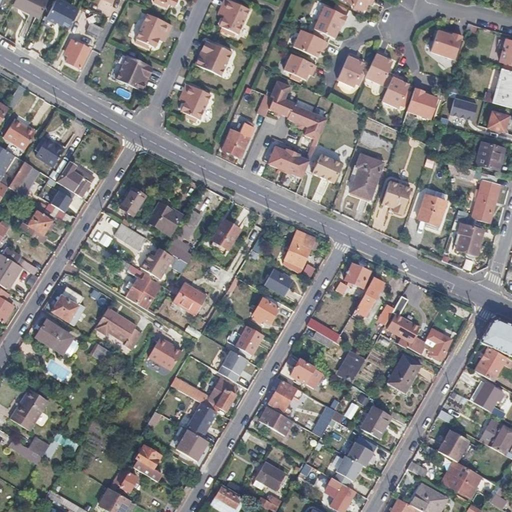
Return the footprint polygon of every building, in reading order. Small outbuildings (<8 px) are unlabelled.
[(45,0),(13,0),(12,4),(37,17),(45,0)] [(78,9),(59,0),(54,0),(45,19),(54,23),(55,21),(68,28),(78,9)] [(109,14),(113,5),(101,0),(99,0),(96,8),(109,14)] [(223,16),(223,17),(219,17),(218,21),(219,24),(222,25),(229,29),(228,31),(235,34),(236,32),(239,33),(250,9),(231,0),(223,0),(220,7),(226,10),(223,16)] [(375,0),(345,0),(345,1),(367,11),(371,2),(374,3),(375,0)] [(345,15),(324,6),(313,29),(333,38),(339,24),(341,25),(345,15)] [(226,10),(220,7),(218,13),(223,16),(226,10)] [(170,26),(146,15),(135,39),(136,40),(135,43),(140,45),(141,42),(147,45),(153,48),(154,46),(157,46),(158,42),(157,40),(158,39),(160,34),(166,36),(170,26)] [(82,28),(80,33),(96,41),(99,35),(82,28)] [(327,43),(301,31),(294,47),(316,57),(320,48),(324,49),(327,43)] [(200,56),(198,55),(196,60),(197,63),(220,73),(230,50),(206,39),(200,51),(201,51),(202,53),(201,55),(200,56)] [(443,42),(434,39),(427,59),(451,67),(459,43),(449,40),(448,43),(443,42)] [(69,40),(63,53),(68,56),(67,58),(65,62),(79,69),(89,49),(69,40)] [(511,43),(505,41),(499,62),(503,63),(501,69),(511,72),(511,43)] [(383,54),(376,51),(364,77),(380,85),(390,63),(381,59),(383,54)] [(356,56),(349,53),(337,79),(353,87),(363,64),(354,60),(356,56)] [(152,65),(127,54),(116,78),(139,89),(142,88),(144,83),(143,80),(144,77),(147,77),(152,65)] [(316,66),(293,55),(286,70),(306,80),(310,71),(313,73),(316,66)] [(511,100),(511,72),(501,69),(491,103),(510,109),(511,100)] [(400,77),(393,74),(381,100),(396,107),(407,85),(398,81),(400,77)] [(184,101),(179,102),(177,106),(179,109),(184,111),(189,114),(187,117),(192,119),(194,116),(199,118),(211,92),(186,81),(181,93),(186,95),(184,101)] [(326,119),(293,105),(293,103),(284,99),(289,86),(277,81),(270,96),(273,97),(269,108),(288,116),(287,118),(299,123),(307,127),(306,130),(304,134),(314,139),(317,140),(326,119)] [(423,93),(414,90),(405,114),(430,122),(437,101),(427,98),(422,96),(423,93)] [(186,95),(181,93),(178,99),(184,101),(186,95)] [(269,108),(273,97),(270,96),(265,94),(257,113),(265,116),(269,108)] [(477,105),(456,99),(451,116),(473,122),(477,105)] [(508,118),(492,113),(487,129),(503,133),(508,118)] [(26,128),(13,120),(2,137),(23,150),(34,134),(26,128)] [(28,125),(26,128),(34,134),(36,131),(28,125)] [(240,150),(243,151),(249,138),(230,129),(221,149),(237,156),(240,150)] [(63,151),(45,139),(33,156),(52,168),(63,151)] [(503,150),(481,144),(475,165),(498,172),(503,150)] [(285,150),(274,146),(267,163),(278,168),(278,167),(285,170),(293,152),(285,149),(285,150)] [(0,177),(7,166),(16,172),(22,162),(0,148),(0,177)] [(313,150),(310,149),(305,159),(309,161),(313,150)] [(299,155),(293,152),(285,170),(290,173),(302,178),(309,161),(305,159),(298,156),(299,155)] [(65,165),(66,166),(55,183),(72,194),(74,192),(81,197),(92,180),(74,168),(80,158),(72,153),(65,165)] [(341,165),(320,155),(312,173),(333,182),(341,165)] [(356,167),(359,168),(350,192),(369,199),(383,163),(360,155),(356,167)] [(80,158),(74,168),(92,180),(98,170),(80,158)] [(22,162),(16,172),(6,188),(13,192),(29,167),(22,162)] [(474,171),(451,165),(448,172),(472,179),(474,171)] [(35,171),(29,167),(13,192),(19,196),(35,171)] [(496,178),(484,174),(473,211),(491,216),(499,187),(494,185),(496,178)] [(409,189),(389,182),(381,205),(402,212),(409,189)] [(143,197),(130,189),(119,208),(131,216),(143,197)] [(63,213),(71,200),(57,191),(50,204),(63,213)] [(446,202),(425,195),(417,219),(438,226),(446,202)] [(180,215),(158,203),(147,224),(168,236),(180,215)] [(50,222),(35,212),(26,226),(41,236),(50,222)] [(198,217),(189,212),(178,231),(187,237),(198,217)] [(238,231),(223,222),(211,242),(226,251),(238,231)] [(484,231),(461,223),(456,240),(459,240),(457,245),(456,250),(477,256),(484,231)] [(120,224),(113,236),(138,251),(146,239),(133,231),(120,224)] [(314,239),(296,231),(283,261),(291,264),(300,268),(300,269),(309,249),(314,252),(319,243),(313,240),(314,239)] [(266,243),(258,238),(251,250),(259,255),(266,243)] [(176,247),(171,244),(166,252),(186,264),(191,256),(185,253),(188,248),(179,242),(176,247)] [(18,257),(7,250),(3,257),(14,264),(18,257)] [(170,257),(158,250),(145,271),(153,276),(152,278),(156,280),(170,257)] [(3,257),(1,255),(0,255),(0,285),(7,290),(22,268),(14,264),(3,257)] [(183,263),(179,261),(175,267),(179,270),(183,263)] [(300,268),(291,264),(289,268),(298,273),(300,268)] [(368,272),(351,264),(343,280),(347,282),(345,284),(349,286),(350,284),(360,288),(368,272)] [(128,282),(125,287),(129,290),(125,298),(144,310),(160,286),(150,279),(150,278),(129,265),(125,272),(136,278),(132,284),(128,282)] [(280,275),(272,270),(264,285),(282,295),(286,287),(290,281),(287,279),(288,276),(281,272),(280,275)] [(238,280),(234,278),(224,295),(227,297),(238,280)] [(382,285),(373,279),(354,311),(355,311),(353,315),(358,317),(360,314),(364,316),(382,285)] [(346,286),(339,282),(334,290),(341,294),(346,286)] [(204,297),(182,283),(170,302),(193,316),(204,297)] [(60,297),(59,297),(50,312),(71,325),(73,322),(68,320),(82,298),(65,288),(60,297)] [(0,322),(0,323),(11,307),(2,302),(0,300),(0,296),(2,293),(0,291),(0,322)] [(407,298),(401,295),(394,308),(392,312),(395,314),(397,316),(407,298)] [(265,302),(260,299),(251,315),(253,316),(251,319),(258,323),(260,320),(268,325),(280,304),(268,297),(265,302)] [(394,308),(388,304),(379,320),(385,324),(392,312),(394,308)] [(134,327),(106,309),(93,329),(104,336),(106,332),(123,343),(122,346),(129,351),(140,334),(132,329),(134,327)] [(223,313),(215,309),(200,335),(205,338),(214,323),(216,324),(223,313)] [(402,337),(398,343),(405,348),(406,346),(419,353),(423,346),(429,349),(426,354),(440,361),(452,341),(433,329),(425,343),(414,336),(418,328),(397,316),(395,314),(387,328),(395,333),(393,335),(396,336),(397,334),(402,337)] [(59,329),(44,320),(34,338),(48,347),(48,346),(60,354),(70,338),(58,330),(59,329)] [(305,326),(306,326),(316,332),(320,334),(323,327),(309,320),(305,326)] [(489,324),(478,344),(511,358),(511,327),(498,321),(494,322),(489,324)] [(262,335),(247,327),(235,347),(251,355),(262,335)] [(327,331),(324,336),(335,342),(338,337),(327,331)] [(316,332),(312,338),(331,349),(333,345),(337,348),(339,345),(335,342),(324,336),(320,334),(316,332)] [(180,353),(158,339),(147,358),(169,371),(180,353)] [(66,353),(70,355),(77,344),(73,341),(66,353)] [(357,348),(350,344),(347,349),(349,351),(354,353),(357,348)] [(113,355),(100,347),(93,358),(106,366),(113,355)] [(505,359),(487,349),(474,371),(492,382),(498,371),(501,365),(505,359)] [(246,361),(230,351),(217,373),(234,383),(246,361)] [(354,353),(349,351),(335,375),(350,384),(365,359),(354,353)] [(420,366),(402,356),(387,383),(404,393),(420,366)] [(321,373),(298,360),(289,376),(312,389),(321,373)] [(174,378),(169,386),(200,403),(215,412),(216,412),(218,407),(225,411),(235,395),(234,395),(237,389),(219,378),(206,400),(184,387),(185,385),(174,378)] [(302,392),(282,380),(268,404),(288,416),(291,410),(285,407),(290,398),(296,401),(302,392)] [(484,384),(479,381),(468,401),(473,404),(484,384)] [(499,393),(484,384),(473,404),(488,413),(499,393)] [(22,399),(25,401),(17,414),(14,412),(9,419),(29,431),(48,402),(28,389),(22,399)] [(25,401),(22,399),(14,412),(17,414),(25,401)] [(215,412),(200,403),(185,430),(186,431),(200,438),(215,412)] [(297,424),(267,406),(258,420),(272,428),(274,425),(285,431),(287,429),(292,432),(297,424)] [(391,416),(373,406),(361,429),(382,440),(390,426),(387,424),(391,416)] [(315,435),(322,438),(329,420),(340,424),(343,416),(325,409),(315,435)] [(440,411),(436,417),(447,423),(451,417),(440,411)] [(159,415),(153,412),(146,424),(152,428),(159,415)] [(511,421),(494,412),(492,415),(511,426),(511,421)] [(490,421),(487,426),(496,431),(499,426),(490,421)] [(496,431),(487,426),(478,442),(511,461),(511,460),(511,456),(506,453),(511,441),(511,432),(499,425),(499,426),(496,431)] [(200,438),(186,431),(175,449),(196,461),(207,442),(200,438)] [(466,441),(449,431),(437,453),(453,462),(466,441)] [(33,437),(26,448),(41,457),(48,446),(33,437)] [(12,439),(7,447),(37,464),(41,457),(26,448),(12,439)] [(372,453),(354,443),(345,457),(361,466),(364,468),(372,453)] [(142,446),(135,459),(138,461),(134,468),(146,476),(147,476),(155,481),(160,473),(152,468),(159,455),(142,446)] [(345,457),(344,456),(335,472),(337,473),(350,480),(352,482),(361,466),(345,457)] [(131,467),(123,462),(108,488),(109,488),(113,491),(116,484),(119,486),(118,487),(122,489),(121,491),(126,494),(135,478),(127,473),(131,467)] [(411,462),(406,470),(422,478),(426,470),(411,462)] [(283,476),(264,464),(255,479),(264,484),(275,490),(283,476)] [(484,480),(456,464),(445,485),(473,500),(484,480)] [(511,475),(511,474),(505,471),(496,486),(490,495),(486,500),(497,507),(501,500),(497,498),(511,475)] [(350,480),(337,473),(333,480),(346,487),(350,480)] [(255,479),(252,485),(260,490),(264,484),(255,479)] [(336,485),(340,487),(329,507),(338,511),(342,511),(354,492),(346,487),(333,480),(332,479),(329,484),(335,487),(336,485)] [(496,486),(489,482),(484,491),(490,495),(496,486)] [(438,511),(445,499),(421,485),(409,506),(412,507),(420,511),(438,511)] [(238,496),(221,486),(210,505),(221,511),(235,511),(241,501),(236,498),(238,496)] [(113,491),(109,488),(99,505),(110,511),(120,511),(128,500),(113,491)] [(89,511),(50,490),(46,496),(73,511),(89,511)] [(266,501),(260,497),(255,504),(263,509),(265,510),(267,507),(273,511),(279,500),(269,495),(266,501)] [(412,508),(397,500),(389,511),(410,511),(411,511),(412,511),(420,511),(412,507),(412,508)]
